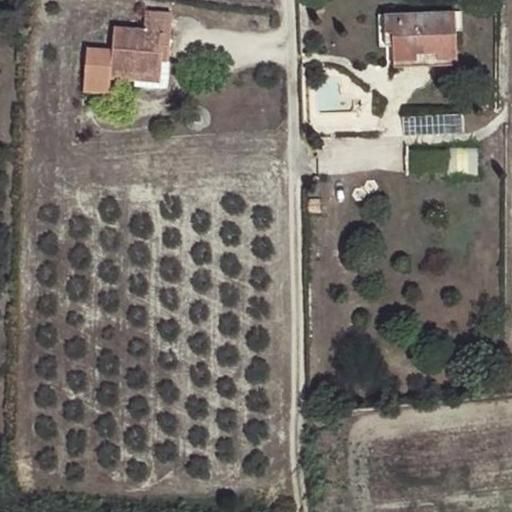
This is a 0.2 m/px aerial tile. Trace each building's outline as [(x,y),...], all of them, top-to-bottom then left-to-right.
[(161,50),(169,50),(172,14),(145,12),(144,31),(114,29),(112,51),(87,49),(84,91),(109,93),(110,79),(111,71),(135,74),(134,81),(135,88),(162,90),(167,86),(168,73),(159,73),(161,50)] [(394,62),(455,60),(453,12),(385,15),(386,33),(393,33),(394,62)] [(168,73),(169,50),(161,50),(159,73),(168,73)] [(455,66),(455,60),(394,62),(394,69),(455,66)] [(111,71),(110,79),(134,81),(135,74),(111,71)]
